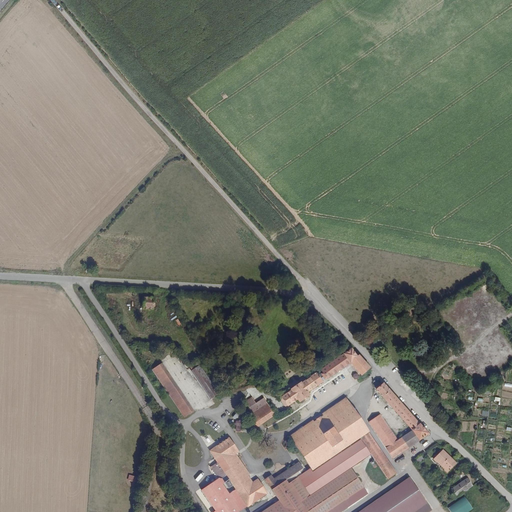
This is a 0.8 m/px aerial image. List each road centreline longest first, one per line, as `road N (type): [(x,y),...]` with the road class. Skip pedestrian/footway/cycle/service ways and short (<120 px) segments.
road 1 (unclassified): [(51,0),(314,295)]
road 2 (unclassified): [(0,276),(314,295)]
road 3 (unclassified): [(314,295),(470,458)]
road 4 (track): [(62,279),(72,257),(183,149)]
road 5 (track): [(422,414),(431,373),(511,312)]
